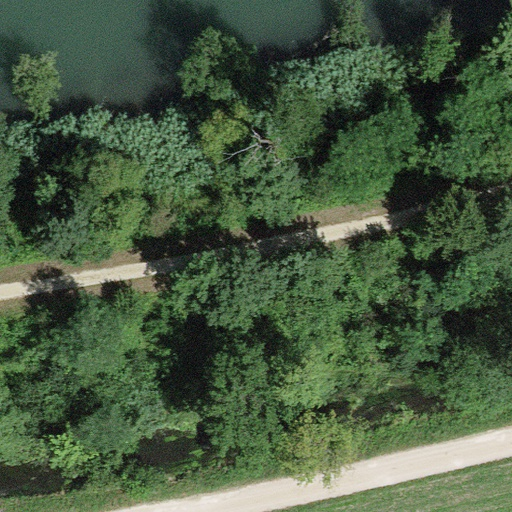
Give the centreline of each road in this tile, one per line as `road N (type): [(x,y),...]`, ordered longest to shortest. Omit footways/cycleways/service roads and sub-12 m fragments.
road 1 (track): [(511,188),(74,290),(0,300)]
road 2 (track): [(184,511),(511,438)]
